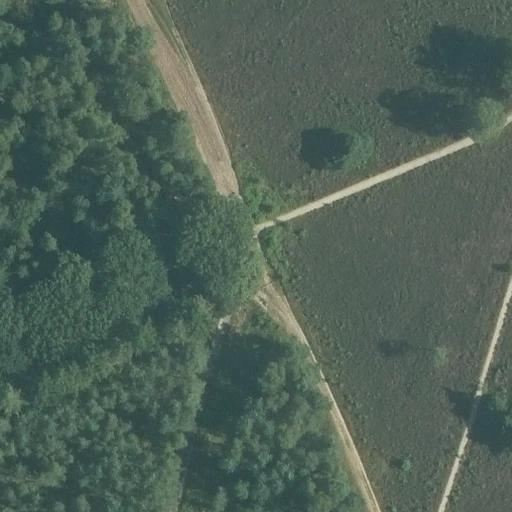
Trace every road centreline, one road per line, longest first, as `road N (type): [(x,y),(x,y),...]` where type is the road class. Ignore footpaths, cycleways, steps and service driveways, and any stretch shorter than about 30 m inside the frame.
road 1 (track): [(247,239),(329,400),(371,511)]
road 2 (track): [(132,0),(247,239)]
road 3 (track): [(0,345),(232,246)]
